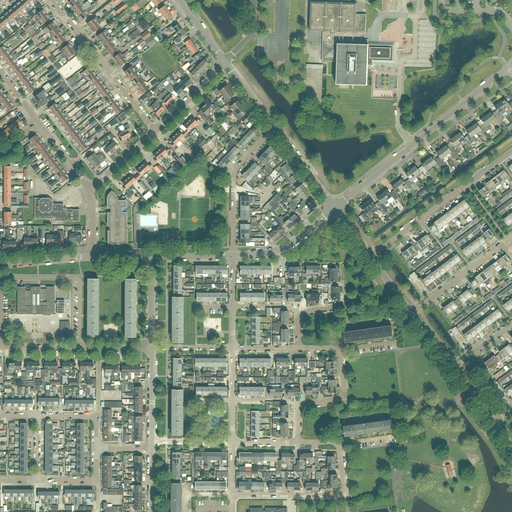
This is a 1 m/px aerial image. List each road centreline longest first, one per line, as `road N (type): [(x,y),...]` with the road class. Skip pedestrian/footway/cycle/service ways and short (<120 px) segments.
road 1 (unclassified): [(334,209),(508,67)]
road 2 (residential): [(1,347),(7,279),(79,279),(80,347)]
road 3 (residential): [(369,257),(511,149)]
road 4 (residential): [(156,130),(52,0)]
road 5 (residential): [(232,495),(343,492),(338,443)]
road 6 (residential): [(232,254),(234,173),(273,128)]
road 7 (residential): [(410,314),(511,237)]
